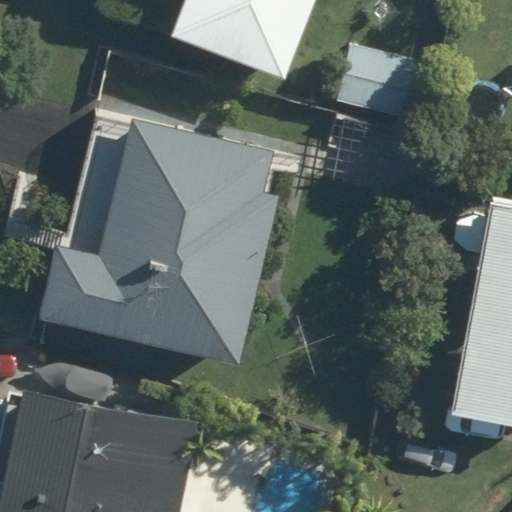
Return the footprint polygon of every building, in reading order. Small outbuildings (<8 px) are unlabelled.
[(291,0),(166,0),(155,32),(264,73),(291,0)] [(427,61),(347,41),(332,102),(412,122),(427,61)] [(36,241),(19,314),(222,360),(261,193),(248,190),(257,147),(112,114),(80,251),(36,241)] [(511,198),(475,192),(433,409),(511,424),(511,198)] [(10,387),(0,431),(0,511),(166,511),(186,426),(10,387)]
